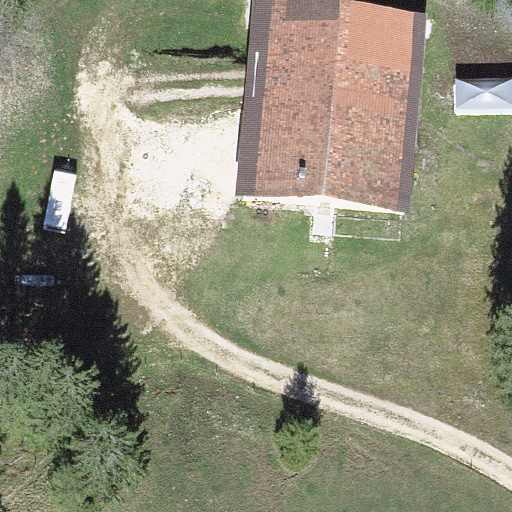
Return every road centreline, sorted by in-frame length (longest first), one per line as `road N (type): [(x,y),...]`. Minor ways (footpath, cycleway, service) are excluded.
road 1 (track): [(120,245),(155,298),(192,334),(261,371),(397,417),(511,473)]
road 2 (track): [(18,0),(120,245)]
